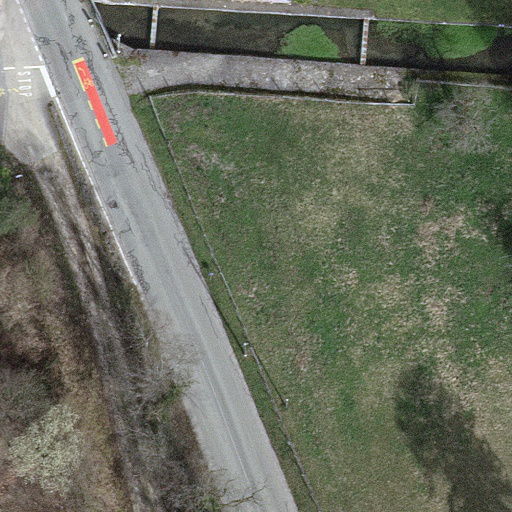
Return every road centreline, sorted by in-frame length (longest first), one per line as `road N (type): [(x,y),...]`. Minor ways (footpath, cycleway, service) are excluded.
road 1 (primary): [(256,511),(76,69)]
road 2 (track): [(15,71),(82,259),(149,511)]
road 3 (track): [(414,87),(76,69)]
